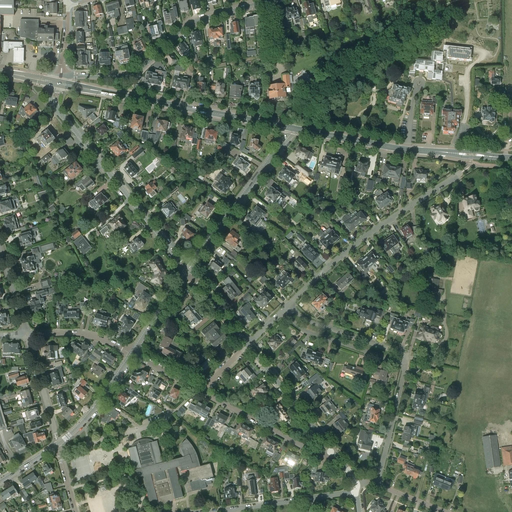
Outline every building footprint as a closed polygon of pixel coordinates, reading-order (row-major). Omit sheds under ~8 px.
[(0,0),(0,15),(1,15),(14,16),(13,0),(0,0)] [(137,16),(136,12),(132,0),(128,0),(132,13),(134,22),(137,21),(136,17),(136,16),(137,16)] [(178,0),(178,1),(179,1),(181,13),(185,12),(185,13),(187,12),(188,12),(188,11),(186,0),(178,0)] [(192,5),(193,11),(200,9),(198,0),(189,0),(191,5),(192,5)] [(364,0),(368,13),(368,14),(373,13),(369,0),(364,0)] [(111,3),(114,14),(116,19),(120,18),(117,9),(119,9),(117,1),(111,3)] [(108,15),(114,14),(111,3),(105,4),(108,15)] [(304,8),(302,9),(303,13),(305,13),(309,24),(313,22),(312,20),(317,19),(316,15),(313,5),(308,6),(308,3),(303,5),(304,8)] [(169,10),(169,12),(172,23),(175,22),(176,21),(175,20),(178,19),(176,11),(176,7),(175,7),(175,5),(172,5),(172,8),(172,9),(169,10)] [(93,7),(95,16),(96,18),(100,17),(100,15),(102,14),(100,6),(93,7)] [(290,20),(291,20),(288,10),(288,9),(284,10),(284,11),(282,11),(283,15),(282,16),(283,22),(287,21),(287,23),(291,22),(290,20)] [(288,10),(291,20),(293,19),(294,21),(295,21),(296,24),(300,23),(297,11),(296,9),(293,10),(293,9),(288,10)] [(172,23),(169,12),(166,13),(165,10),(162,11),(163,14),(165,26),(168,25),(169,26),(171,26),(172,25),(172,24),(172,23)] [(253,17),(253,18),(254,29),(261,29),(261,26),(261,22),(260,22),(260,17),(257,17),(257,16),(253,17)] [(157,23),(153,24),(156,37),(160,37),(160,36),(160,34),(162,34),(160,26),(162,25),(161,18),(158,19),(158,22),(157,23)] [(254,29),(253,18),(249,18),(249,19),(245,19),(246,28),(247,28),(247,31),(254,30),(254,29)] [(425,29),(429,30),(430,25),(433,25),(434,23),(431,22),(431,20),(427,19),(425,29)] [(20,20),(20,38),(38,41),(38,47),(53,48),(53,30),(47,30),(47,27),(44,27),(44,29),(38,29),(38,20),(20,20)] [(156,37),(153,24),(149,25),(148,25),(147,22),(144,23),(145,26),(146,26),(147,29),(150,39),(152,39),(154,40),(155,40),(155,39),(156,38),(156,37)] [(229,31),(230,36),(231,38),(239,38),(239,36),(238,34),(239,34),(237,24),(236,23),(234,23),(233,24),(230,25),(231,30),(229,31)] [(117,28),(119,35),(128,33),(128,31),(127,27),(117,28)] [(216,39),(215,30),(213,30),(212,30),(211,29),(209,29),(208,30),(209,38),(210,38),(210,41),(213,40),(213,39),(216,39)] [(199,32),(192,35),(195,47),(202,45),(201,41),(202,41),(199,32)] [(138,44),(133,46),(137,54),(138,55),(141,54),(140,52),(141,52),(142,51),(143,52),(143,51),(143,52),(144,52),(146,51),(146,50),(147,50),(141,39),(136,41),(138,44)] [(4,42),(3,53),(9,53),(9,50),(22,50),(22,43),(9,43),(9,42),(4,42)] [(178,47),(177,48),(179,51),(183,55),(184,56),(188,52),(187,51),(188,50),(187,49),(188,49),(187,47),(188,47),(184,42),(181,45),(180,45),(179,46),(178,47)] [(122,49),(121,49),(121,50),(121,51),(123,62),(125,62),(125,64),(130,63),(129,61),(127,50),(126,45),(122,46),(122,49)] [(85,46),(77,47),(77,53),(77,66),(78,66),(79,67),(81,67),(81,66),(82,66),(82,57),(84,57),(84,55),(84,54),(85,54),(85,52),(84,52),(84,48),(85,48),(85,46)] [(449,59),(474,60),(475,47),(446,46),(445,54),(449,55),(449,59)] [(25,49),(14,49),(14,58),(14,64),(24,64),(25,49)] [(119,49),(114,50),(115,53),(115,57),(118,57),(119,63),(119,65),(124,64),(123,62),(121,51),(121,50),(119,51),(119,49)] [(100,65),(100,66),(101,67),(104,67),(104,66),(105,66),(110,65),(109,59),(111,59),(111,57),(112,57),(110,50),(109,50),(109,53),(104,53),(103,51),(99,52),(99,54),(100,65)] [(84,57),(82,57),(82,66),(83,66),(83,67),(85,67),(86,66),(87,66),(86,59),(88,59),(88,56),(92,56),(92,52),(89,52),(89,53),(87,53),(87,54),(85,54),(84,54),(84,55),(84,57)] [(409,66),(408,76),(414,77),(415,70),(433,72),(432,79),(441,81),(449,84),(451,102),(450,111),(443,110),(442,116),(445,116),(444,127),(443,127),(443,128),(442,127),(442,130),(443,130),(443,131),(448,132),(448,134),(453,134),(453,132),(453,131),(454,131),(454,129),(454,128),(454,127),(456,128),(456,125),(457,125),(458,117),(460,117),(461,111),(453,111),(453,101),(452,82),(444,79),(446,64),(441,64),(443,53),(433,52),(432,63),(416,61),(415,65),(411,64),(411,66),(409,66)] [(176,62),(175,60),(170,54),(165,58),(168,62),(167,62),(169,65),(169,64),(171,66),(176,62)] [(269,64),(268,59),(267,54),(257,57),(258,62),(261,61),(262,65),(269,64)] [(294,80),(299,85),(308,76),(302,70),(295,76),(297,78),(294,80)] [(145,84),(145,86),(149,87),(150,84),(155,85),(155,86),(156,87),(158,87),(159,87),(159,86),(160,86),(161,79),(161,76),(161,72),(156,71),(155,75),(152,74),(147,73),(146,77),(146,79),(145,79),(144,80),(143,82),(144,83),(145,83),(145,84)] [(491,85),(499,85),(500,80),(494,79),(494,74),(494,71),(488,71),(488,78),(491,78),(491,80),(490,84),(491,84),(491,85)] [(285,95),(284,88),(290,87),(288,75),(282,76),(283,85),(268,87),(270,99),(275,98),(275,99),(277,101),(279,100),(280,99),(280,98),(282,98),(282,99),(285,99),(287,97),(287,95),(285,95)] [(180,90),(182,79),(178,78),(178,76),(176,76),(175,78),(174,78),(172,87),(172,88),(176,89),(177,90),(178,90),(179,90),(179,89),(180,90)] [(184,79),(182,79),(180,90),(182,90),(182,88),(184,89),(185,90),(186,90),(187,89),(189,80),(186,80),(187,78),(184,77),(184,79)] [(198,93),(203,93),(205,93),(206,89),(204,89),(204,84),(202,84),(203,79),(199,78),(198,84),(196,83),(195,86),(197,87),(196,92),(199,92),(198,93)] [(246,83),(246,82),(242,81),(242,83),(239,83),(238,87),(231,86),(230,96),(239,97),(240,92),(241,92),(242,88),(242,87),(242,86),(245,86),(246,83)] [(221,82),(221,85),(216,85),(215,94),(216,94),(216,96),(219,96),(219,94),(223,95),(224,83),(221,82)] [(254,99),(255,100),(257,100),(259,99),(259,84),(254,84),(254,85),(249,85),(249,97),(254,97),(254,99)] [(397,104),(396,106),(397,107),(400,108),(401,107),(402,105),(402,106),(405,95),(408,95),(409,89),(404,88),(403,88),(395,86),(393,85),(391,89),(391,90),(390,90),(388,92),(388,93),(388,96),(389,96),(388,101),(390,102),(397,104)] [(5,105),(16,107),(17,100),(12,99),(14,93),(6,92),(5,101),(6,101),(5,105)] [(423,117),(429,118),(429,115),(432,115),(433,104),(438,105),(438,95),(435,95),(435,98),(432,98),(432,101),(422,101),(422,104),(421,104),(420,114),(424,114),(423,117)] [(482,121),(489,121),(489,122),(490,123),(492,123),(493,122),(494,122),(494,109),(494,106),(495,101),(489,101),(488,105),(487,105),(486,108),(481,108),(481,113),(483,114),(482,121)] [(24,112),(21,114),(23,117),(26,115),(25,113),(26,113),(27,114),(29,116),(29,117),(31,119),(38,112),(36,110),(33,107),(30,104),(24,110),(22,111),(24,112)] [(90,119),(92,122),(96,118),(93,114),(94,112),(95,109),(84,107),(80,106),(79,106),(78,106),(78,109),(79,110),(78,112),(80,112),(86,119),(89,116),(91,119),(90,119)] [(109,111),(107,121),(114,122),(113,126),(122,131),(123,122),(119,122),(120,120),(115,119),(116,113),(115,112),(114,112),(113,112),(112,111),(110,111),(110,112),(109,111)] [(137,133),(140,133),(140,131),(141,131),(141,126),(140,126),(141,122),(142,123),(143,119),(142,119),(142,118),(140,118),(139,118),(138,118),(138,117),(133,116),(133,118),(130,118),(129,125),(131,125),(130,129),(137,130),(137,133)] [(152,135),(150,142),(154,143),(155,141),(158,141),(162,132),(162,131),(165,132),(166,127),(169,128),(169,123),(167,123),(166,123),(165,122),(164,122),(163,122),(162,122),(158,122),(156,131),(156,135),(152,135)] [(99,134),(102,137),(108,132),(108,131),(110,130),(107,126),(105,128),(103,125),(96,131),(96,132),(98,134),(99,134)] [(196,139),(197,134),(193,133),(193,129),(190,128),(191,128),(187,127),(187,128),(182,127),(182,130),(181,130),(181,131),(180,131),(179,137),(180,137),(180,138),(182,139),(182,138),(185,139),(185,136),(192,138),(190,144),(196,145),(197,139),(196,139)] [(50,134),(51,133),(49,130),(48,131),(47,131),(38,138),(36,140),(39,144),(41,142),(46,147),(55,140),(54,139),(54,138),(54,137),(53,137),(53,136),(52,136),(50,134)] [(209,140),(209,142),(215,143),(217,133),(217,132),(217,133),(214,132),(213,131),(211,130),(210,131),(209,136),(210,136),(209,140)] [(113,151),(111,153),(112,155),(125,144),(123,142),(122,142),(120,139),(124,135),(121,132),(120,131),(116,134),(120,139),(117,141),(118,143),(111,148),(113,151)] [(230,144),(237,145),(238,145),(239,145),(240,144),(239,143),(239,142),(238,142),(239,136),(232,135),(230,144)] [(254,152),(255,150),(258,152),(261,148),(257,145),(258,141),(253,140),(251,139),(251,142),(250,147),(252,147),(252,148),(251,150),(254,152)] [(125,144),(112,155),(114,157),(116,156),(118,157),(125,152),(124,151),(127,148),(126,146),(125,144)] [(130,152),(132,154),(139,148),(137,146),(130,152)] [(221,150),(227,155),(230,151),(224,147),(221,150)] [(132,156),(134,159),(144,151),(142,148),(132,156)] [(298,150),(295,157),(297,158),(304,161),(305,159),(309,161),(313,154),(309,153),(310,152),(308,150),(306,150),(305,151),(302,149),(301,149),(300,148),(299,148),(298,148),(297,149),(298,150)] [(52,158),(57,165),(59,163),(60,162),(63,159),(64,159),(69,155),(64,149),(62,151),(61,151),(60,151),(59,150),(54,154),(55,156),(52,158)] [(33,166),(36,170),(52,158),(48,154),(33,166)] [(323,167),(331,169),(333,159),(329,158),(329,157),(327,156),(326,157),(325,157),(324,162),(322,161),(321,166),(323,166),(323,167)] [(333,159),(331,169),(335,170),(334,174),(337,175),(338,173),(341,158),(337,157),(337,158),(333,158),(333,159)] [(235,161),(238,163),(235,166),(243,172),(244,172),(245,171),(246,170),(246,169),(249,165),(246,163),(240,159),(238,158),(235,161)] [(354,172),(356,172),(356,173),(361,174),(361,176),(364,177),(365,174),(366,171),(367,167),(366,167),(367,164),(363,163),(362,162),(360,161),(359,162),(358,162),(358,165),(357,168),(355,167),(354,172)] [(76,163),(73,165),(72,164),(62,173),(64,175),(65,174),(70,179),(71,179),(72,180),(75,177),(79,173),(82,171),(82,170),(82,169),(78,164),(77,164),(76,163)] [(137,176),(136,175),(138,173),(135,170),(137,169),(134,166),(132,167),(130,164),(124,169),(126,172),(129,176),(132,179),(133,177),(134,178),(137,176)] [(296,164),(295,166),(308,177),(311,173),(302,166),(301,167),(296,164)] [(386,177),(390,178),(392,167),(391,166),(389,166),(388,167),(385,166),(382,180),(386,181),(386,177)] [(392,167),(390,178),(394,179),(394,182),(397,183),(400,169),(396,168),(396,167),(394,166),(393,167),(393,168),(392,167)] [(279,175),(277,177),(281,180),(283,178),(289,183),(294,176),(292,175),(284,168),(281,172),(280,172),(279,173),(279,175)] [(424,172),(424,171),(422,171),(414,170),(414,176),(410,181),(405,181),(404,189),(411,189),(411,185),(417,179),(418,179),(418,180),(420,180),(421,179),(426,179),(426,176),(428,176),(428,173),(426,173),(426,172),(424,172)] [(302,180),(308,184),(311,180),(306,175),(302,180)] [(193,180),(200,184),(202,181),(195,176),(193,180)] [(216,185),(213,188),(220,193),(221,191),(225,194),(233,184),(229,181),(230,181),(230,179),(228,178),(227,178),(226,179),(223,176),(218,183),(216,181),(214,184),(216,185)] [(72,186),(74,188),(78,186),(83,192),(91,185),(92,187),(95,185),(93,183),(89,178),(84,182),(82,179),(77,184),(76,183),(72,186)] [(365,191),(372,192),(374,181),(367,180),(365,191)] [(146,192),(148,195),(149,195),(152,198),(157,194),(154,191),(156,189),(153,186),(157,183),(155,181),(151,183),(145,188),(147,191),(146,191),(146,192)] [(0,197),(1,197),(2,196),(6,195),(10,194),(8,187),(6,187),(5,186),(0,187),(0,197)] [(168,193),(170,196),(178,189),(176,187),(168,193)] [(44,188),(37,191),(39,197),(46,195),(44,188)] [(280,195),(271,189),(268,193),(267,193),(266,193),(265,193),(265,194),(265,195),(266,195),(265,196),(268,198),(274,203),(276,204),(282,197),(280,195)] [(283,189),(281,192),(290,198),(292,195),(283,189)] [(379,189),(377,191),(378,192),(380,195),(380,196),(387,205),(393,201),(392,201),(393,200),(393,199),(392,197),(391,197),(390,198),(387,193),(384,195),(384,194),(383,194),(379,189)] [(107,200),(108,199),(106,197),(105,197),(105,198),(104,197),(101,194),(89,204),(89,205),(92,209),(93,209),(93,208),(95,211),(98,208),(100,207),(107,201),(107,200),(108,200),(107,200)] [(377,199),(375,201),(378,206),(377,207),(377,208),(378,209),(379,209),(380,209),(387,205),(380,196),(376,198),(377,199)] [(469,198),(469,199),(462,201),(465,210),(464,211),(466,219),(472,217),(471,210),(474,210),(474,211),(475,211),(475,212),(476,212),(477,212),(478,211),(479,210),(479,209),(479,208),(479,207),(478,202),(476,203),(475,196),(473,197),(473,196),(470,196),(470,198),(469,198)] [(10,201),(0,204),(0,206),(1,210),(0,211),(1,213),(2,214),(12,211),(14,210),(12,201),(10,202),(10,201)] [(165,216),(166,218),(167,218),(167,217),(168,218),(175,212),(175,211),(177,210),(171,203),(168,205),(167,205),(161,210),(161,211),(163,213),(164,213),(165,215),(165,216)] [(197,212),(206,219),(214,208),(207,203),(204,207),(202,205),(197,212)] [(317,208),(324,215),(328,211),(321,204),(317,208)] [(435,207),(430,210),(438,222),(442,219),(443,222),(448,219),(446,216),(448,215),(441,205),(436,208),(435,207)] [(256,206),(251,213),(261,222),(266,215),(260,211),(261,211),(259,210),(260,209),(258,207),(256,206)] [(63,207),(58,211),(61,215),(67,210),(63,207)] [(355,212),(350,216),(358,226),(358,225),(359,225),(361,224),(361,223),(365,220),(365,219),(365,218),(363,217),(359,212),(356,214),(355,212)] [(261,222),(251,213),(249,215),(249,216),(247,216),(246,218),(246,219),(256,228),(261,222)] [(349,214),(342,219),(345,223),(344,223),(348,229),(348,230),(349,231),(350,231),(354,228),(355,228),(357,227),(357,226),(358,226),(350,216),(349,214)] [(109,224),(100,232),(103,236),(112,228),(117,234),(120,232),(126,227),(124,224),(121,221),(122,220),(121,218),(121,217),(120,216),(118,215),(117,216),(117,217),(115,219),(114,218),(111,221),(112,222),(109,224)] [(4,222),(4,223),(5,227),(17,223),(15,216),(13,217),(10,218),(4,220),(5,222),(4,222)] [(17,223),(5,227),(6,230),(7,230),(8,233),(17,230),(19,229),(17,223)] [(256,231),(250,226),(248,230),(258,237),(260,234),(256,231)] [(407,226),(400,230),(407,241),(409,242),(412,240),(417,240),(416,227),(412,227),(408,227),(407,226)] [(25,246),(26,248),(33,246),(32,244),(34,243),(32,239),(36,238),(37,237),(35,232),(38,230),(37,227),(28,229),(30,233),(20,236),(19,237),(20,242),(19,244),(20,246),(21,247),(25,246)] [(188,240),(188,241),(189,242),(195,235),(185,228),(182,232),(184,233),(181,237),(182,237),(182,239),(183,239),(185,239),(185,240),(186,239),(188,240)] [(326,230),(323,233),(325,237),(332,244),(335,241),(336,243),(339,240),(338,239),(336,236),(332,231),(331,232),(329,229),(327,231),(326,230)] [(72,236),(70,238),(73,241),(81,235),(78,230),(72,235),(72,236)] [(231,233),(225,241),(226,242),(225,243),(229,245),(230,244),(233,246),(232,247),(237,252),(239,249),(236,247),(238,244),(236,242),(240,237),(232,231),(231,233)] [(321,231),(317,234),(319,237),(320,237),(322,239),(320,242),(318,244),(321,247),(323,246),(326,249),(327,249),(328,249),(329,248),(329,247),(332,244),(325,237),(323,233),(321,231)] [(297,236),(303,242),(305,240),(299,234),(297,236)] [(73,242),(83,255),(92,248),(82,235),(73,242)] [(389,239),(387,241),(394,251),(400,247),(395,240),(396,239),(396,238),(396,237),(395,237),(395,236),(394,236),(393,236),(392,237),(391,236),(390,236),(390,237),(389,238),(390,238),(389,239)] [(129,245),(125,239),(118,245),(120,248),(125,244),(130,249),(132,248),(135,252),(144,246),(143,245),(143,244),(142,242),(141,242),(140,242),(137,238),(134,241),(132,243),(129,245)] [(390,249),(394,255),(396,253),(394,251),(387,241),(385,242),(384,242),(381,243),(382,244),(381,244),(383,247),(386,252),(390,249)] [(23,260),(20,261),(20,264),(21,264),(22,268),(22,269),(23,273),(27,272),(27,273),(29,272),(29,273),(35,272),(34,270),(37,269),(35,265),(40,264),(39,260),(42,259),(40,255),(56,250),(54,242),(31,249),(34,257),(30,258),(27,259),(27,260),(24,261),(23,260)] [(304,255),(308,259),(309,259),(313,262),(314,260),(315,260),(318,257),(317,257),(318,256),(308,246),(308,247),(305,244),(303,246),(305,248),(302,251),(305,254),(304,255)] [(304,269),(307,267),(299,260),(302,257),(296,251),(292,255),(294,258),(291,262),(302,272),(303,271),(305,270),(304,269)] [(368,256),(364,259),(372,268),(373,270),(374,270),(377,273),(378,271),(376,269),(378,268),(378,267),(375,264),(378,260),(379,259),(376,256),(374,257),(371,253),(371,254),(370,253),(368,255),(368,256)] [(214,272),(216,274),(218,273),(224,266),(224,267),(226,265),(227,265),(230,262),(225,258),(222,261),(220,259),(218,262),(215,260),(213,263),(212,263),(211,263),(209,264),(210,266),(210,267),(215,270),(214,271),(214,272)] [(372,268),(364,259),(364,260),(363,259),(362,258),(359,260),(360,261),(356,263),(363,271),(359,275),(365,282),(369,277),(366,274),(372,268)] [(152,269),(154,269),(160,269),(162,268),(159,263),(158,261),(157,261),(157,260),(153,263),(152,262),(149,264),(152,269)] [(160,269),(154,269),(154,272),(155,272),(155,276),(162,276),(164,277),(165,275),(166,275),(166,274),(167,274),(167,273),(166,272),(165,271),(164,271),(162,268),(160,269)] [(283,271),(279,276),(281,278),(287,284),(288,284),(289,285),(291,283),(293,281),(291,278),(286,273),(285,273),(283,271)] [(256,275),(258,276),(264,283),(266,280),(262,276),(262,277),(258,273),(256,275)] [(348,273),(342,279),(347,285),(353,279),(348,273)] [(162,276),(155,276),(154,276),(151,282),(155,284),(156,283),(159,285),(160,284),(161,283),(162,282),(161,281),(164,277),(162,276)] [(264,283),(258,276),(256,278),(259,281),(258,282),(262,285),(264,283)] [(287,284),(281,278),(280,279),(278,277),(275,279),(277,281),(274,284),(278,288),(279,286),(282,289),(283,289),(284,289),(285,287),(287,284)] [(223,290),(227,295),(236,288),(229,278),(228,278),(222,282),(226,287),(223,290)] [(347,285),(342,279),(335,284),(341,290),(345,287),(346,287),(347,285)] [(433,279),(430,294),(431,294),(430,296),(435,297),(436,295),(437,295),(439,280),(433,279)] [(40,282),(42,290),(50,288),(48,280),(40,282)] [(359,284),(363,290),(367,287),(362,281),(359,284)] [(40,305),(44,303),(43,299),(41,299),(41,297),(55,293),(53,288),(47,290),(47,289),(36,293),(38,300),(36,301),(35,300),(32,301),(32,304),(29,304),(32,312),(34,311),(35,313),(39,312),(38,310),(41,309),(40,305)] [(236,288),(227,295),(232,301),(237,296),(238,297),(242,294),(236,288)] [(247,293),(242,298),(245,301),(250,296),(249,296),(254,291),(251,288),(246,293),(247,293)] [(263,294),(260,297),(268,304),(272,300),(273,298),(271,296),(271,295),(270,296),(263,289),(260,292),(263,294)] [(142,295),(139,298),(147,303),(149,303),(150,301),(149,300),(151,298),(147,295),(144,293),(143,293),(141,291),(139,293),(142,295)] [(319,296),(316,299),(324,307),(327,304),(327,305),(330,303),(328,301),(328,300),(324,297),(322,294),(320,296),(319,297),(319,296)] [(132,300),(127,307),(132,310),(134,307),(136,304),(143,309),(145,307),(146,307),(147,305),(147,304),(147,303),(139,298),(135,295),(134,297),(134,300),(133,299),(132,300)] [(268,304),(260,297),(257,299),(255,297),(253,299),(257,303),(256,303),(260,307),(262,309),(264,307),(265,307),(266,307),(267,306),(267,304),(268,304)] [(314,303),(312,305),(321,314),(322,313),(322,312),(326,308),(324,307),(316,299),(314,301),(314,302),(314,303)] [(186,310),(180,315),(183,319),(183,321),(185,323),(187,323),(192,329),(196,325),(196,324),(199,322),(201,320),(204,317),(205,318),(208,316),(202,309),(200,311),(196,307),(198,305),(196,302),(190,307),(189,306),(186,309),(186,310)] [(64,318),(71,319),(71,307),(69,307),(69,304),(59,304),(59,316),(64,316),(64,318)] [(238,312),(243,319),(245,317),(249,322),(255,318),(249,310),(251,308),(248,304),(238,312)] [(71,307),(71,319),(78,319),(78,312),(80,312),(80,309),(80,306),(77,306),(77,308),(72,307),(71,307)] [(419,312),(417,318),(420,319),(421,315),(428,317),(430,310),(423,308),(422,312),(419,312)] [(365,320),(372,323),(373,320),(375,315),(376,315),(376,316),(380,317),(382,312),(377,310),(376,311),(373,310),(372,313),(368,311),(367,312),(365,311),(365,310),(362,309),(361,310),(360,310),(360,311),(358,311),(357,311),(356,313),(357,314),(359,315),(358,316),(365,318),(365,320)] [(96,324),(99,325),(103,312),(100,311),(99,315),(96,314),(94,319),(92,318),(92,320),(91,323),(93,323),(94,324),(94,325),(96,325),(96,324)] [(103,312),(99,325),(102,326),(102,327),(104,328),(105,327),(106,327),(107,323),(110,324),(112,319),(105,317),(106,312),(103,312)] [(391,314),(389,320),(393,321),(390,329),(393,330),(394,331),(397,332),(400,321),(397,319),(398,316),(391,314)] [(6,318),(0,318),(0,327),(3,327),(3,326),(10,325),(9,317),(6,318)] [(123,317),(120,321),(124,323),(123,325),(130,330),(132,327),(131,326),(133,324),(133,323),(131,322),(130,322),(126,320),(127,319),(123,317)] [(400,321),(397,332),(402,334),(404,330),(405,330),(407,326),(411,328),(414,320),(410,319),(410,320),(406,319),(405,322),(400,321)] [(213,323),(202,333),(215,348),(226,338),(221,332),(220,333),(217,330),(218,329),(213,323)] [(130,330),(123,325),(121,328),(118,325),(114,330),(118,332),(118,331),(122,334),(122,335),(124,336),(125,336),(127,333),(127,334),(130,330)] [(425,341),(425,340),(429,330),(428,330),(428,329),(428,328),(427,327),(425,327),(425,326),(422,325),(418,334),(417,334),(416,338),(425,341)] [(429,330),(425,340),(435,343),(435,342),(436,342),(437,342),(439,337),(441,337),(441,335),(440,334),(436,333),(437,330),(436,328),(433,327),(431,328),(430,330),(429,330)] [(268,343),(271,346),(270,347),(273,350),(274,349),(281,343),(281,342),(283,341),(277,335),(275,337),(275,336),(273,339),(272,338),(270,340),(271,341),(268,343)] [(159,347),(162,348),(162,351),(161,354),(171,359),(173,360),(173,359),(178,361),(182,354),(175,350),(175,352),(168,348),(172,341),(164,336),(159,347)] [(292,338),(286,344),(290,349),(296,342),(292,338)] [(87,346),(88,345),(85,343),(85,344),(83,343),(83,344),(82,344),(80,343),(80,344),(79,346),(75,342),(74,343),(73,343),(72,343),(70,344),(71,346),(72,347),(71,348),(75,350),(73,352),(77,355),(77,354),(81,357),(85,351),(85,352),(86,350),(88,346),(87,346)] [(10,357),(10,344),(2,344),(2,350),(3,357),(10,357)] [(18,344),(10,344),(10,357),(14,357),(14,355),(20,355),(20,350),(19,350),(19,345),(18,344)] [(46,348),(42,348),(42,353),(44,353),(45,356),(47,356),(47,360),(50,359),(51,361),(54,361),(54,359),(55,359),(54,352),(58,351),(57,346),(53,347),(53,346),(46,347),(46,348)] [(307,359),(311,361),(314,352),(311,350),(311,351),(307,350),(305,355),(302,354),(301,358),(307,360),(307,359)] [(102,351),(100,353),(114,362),(116,359),(115,359),(115,358),(106,352),(104,351),(104,353),(102,351)] [(314,352),(311,361),(315,362),(315,363),(321,365),(323,361),(319,360),(321,355),(318,354),(318,353),(314,352)] [(100,353),(96,359),(99,360),(99,359),(100,360),(102,359),(110,365),(111,364),(112,365),(114,362),(100,353)] [(218,355),(210,361),(212,364),(221,356),(218,355)] [(291,372),(293,375),(300,368),(298,365),(299,365),(295,359),(291,362),(293,365),(289,368),(291,371),(291,372)] [(96,369),(93,374),(98,377),(101,373),(102,373),(103,374),(105,372),(98,366),(94,364),(93,367),(96,369)] [(344,366),(342,371),(345,372),(345,373),(361,379),(364,370),(358,368),(358,369),(347,366),(347,367),(344,366)] [(300,368),(293,375),(295,378),(296,377),(298,380),(303,377),(305,379),(308,376),(304,371),(303,371),(300,368)] [(240,372),(237,375),(244,383),(247,381),(246,380),(252,376),(246,369),(241,373),(240,372)] [(378,380),(381,381),(380,386),(385,387),(387,378),(386,378),(387,372),(383,371),(383,370),(381,369),(381,371),(380,371),(380,372),(379,371),(379,370),(376,370),(375,375),(379,376),(378,380)] [(142,372),(138,373),(141,384),(145,383),(144,381),(148,374),(142,371),(142,372)] [(50,375),(51,381),(59,379),(57,372),(50,375)] [(18,376),(19,376),(18,373),(8,376),(9,379),(11,378),(12,381),(15,380),(17,387),(21,386),(22,387),(27,386),(26,384),(29,383),(27,376),(19,379),(18,376)] [(141,384),(138,373),(134,374),(133,373),(130,378),(136,383),(137,385),(141,384)] [(315,385),(307,392),(312,399),(322,392),(317,386),(322,382),(321,380),(323,378),(320,375),(316,379),(312,382),(315,385)] [(59,379),(51,381),(53,387),(61,385),(59,379)] [(82,384),(74,393),(77,396),(82,400),(87,394),(82,389),(87,383),(82,379),(80,382),(82,384)] [(149,395),(150,396),(149,397),(152,399),(152,398),(156,400),(160,394),(156,392),(162,383),(157,379),(151,389),(153,390),(149,395)] [(254,392),(257,396),(260,394),(263,398),(267,396),(266,394),(268,392),(267,391),(268,390),(267,389),(266,390),(265,388),(266,388),(263,384),(256,389),(257,390),(254,392)] [(415,392),(413,399),(414,399),(424,402),(425,402),(427,397),(425,397),(426,392),(428,393),(429,387),(424,386),(423,393),(415,392)] [(163,401),(165,403),(169,397),(175,401),(176,399),(180,391),(174,388),(170,395),(167,394),(163,401)] [(121,392),(116,398),(121,401),(119,404),(125,408),(136,398),(139,400),(141,397),(130,389),(127,392),(126,395),(121,392)] [(21,400),(22,400),(31,397),(30,397),(31,396),(30,394),(29,390),(19,393),(21,400)] [(60,408),(62,408),(66,406),(62,395),(56,396),(57,399),(60,408)] [(319,408),(324,414),(328,412),(330,415),(337,410),(329,400),(331,399),(328,395),(322,399),(326,403),(319,408)] [(31,397),(22,400),(23,404),(21,405),(22,408),(26,407),(33,405),(31,397)] [(424,402),(414,399),(412,408),(416,409),(416,408),(420,408),(418,413),(423,415),(425,409),(422,408),(424,402)] [(267,407),(269,409),(276,404),(274,401),(267,407)] [(194,410),(200,413),(204,406),(198,402),(195,407),(193,406),(192,408),(194,410)] [(256,407),(260,412),(267,407),(263,402),(256,407)] [(272,411),(274,414),(276,413),(278,415),(277,416),(279,419),(280,418),(282,421),(283,420),(285,422),(286,423),(287,423),(289,422),(289,420),(288,420),(286,417),(287,417),(285,414),(283,411),(283,412),(281,409),(282,408),(279,404),(272,410),(273,410),(272,411)] [(368,406),(367,411),(368,411),(367,415),(379,417),(380,415),(379,414),(379,413),(379,410),(373,409),(373,406),(370,405),(370,406),(368,406)] [(66,406),(62,408),(63,408),(61,410),(62,411),(64,413),(62,415),(68,421),(72,417),(70,415),(73,413),(68,408),(68,409),(66,407),(66,406)] [(110,408),(101,421),(105,424),(106,422),(108,423),(112,418),(115,420),(119,414),(114,411),(116,409),(112,406),(111,408),(110,408)] [(154,411),(154,416),(161,413),(162,410),(155,406),(154,411)] [(204,406),(200,413),(204,416),(203,417),(207,419),(208,417),(207,416),(210,409),(204,406)] [(178,411),(182,415),(186,411),(182,407),(178,411)] [(37,413),(38,413),(37,409),(25,412),(27,420),(39,417),(37,413)] [(338,421),(333,426),(337,430),(338,429),(341,432),(343,430),(344,431),(345,430),(344,430),(348,427),(346,424),(343,421),(346,419),(341,413),(336,418),(338,421)] [(212,420),(208,426),(212,428),(214,424),(219,423),(223,425),(227,418),(219,414),(219,415),(216,414),(214,417),(213,417),(212,420)] [(365,418),(364,422),(369,423),(370,422),(376,423),(377,421),(377,420),(378,420),(379,417),(367,415),(367,418),(365,418)] [(30,424),(31,430),(42,427),(41,426),(44,426),(42,421),(40,422),(34,423),(30,424)] [(239,433),(242,435),(246,427),(240,423),(236,431),(233,430),(233,429),(230,428),(229,428),(227,427),(225,432),(227,433),(230,435),(232,431),(234,433),(233,434),(237,436),(239,433)] [(23,424),(17,425),(22,435),(26,434),(23,424)] [(221,439),(225,432),(227,427),(224,426),(218,437),(221,439)] [(404,427),(403,434),(410,435),(412,436),(413,429),(413,427),(410,426),(410,428),(404,427)] [(248,446),(252,448),(255,441),(251,439),(252,439),(249,438),(253,430),(246,427),(242,435),(241,437),(250,442),(248,446)] [(25,434),(22,435),(24,439),(28,437),(30,443),(35,442),(36,444),(40,443),(40,441),(46,440),(44,433),(38,435),(37,431),(25,434)] [(362,442),(361,449),(370,451),(372,443),(368,442),(371,433),(360,431),(358,441),(362,442)] [(9,443),(12,449),(15,447),(16,449),(17,451),(20,455),(28,451),(25,446),(24,444),(22,439),(21,439),(19,434),(14,437),(15,440),(9,443)] [(410,435),(403,434),(401,440),(408,442),(410,435)] [(482,437),(486,468),(500,467),(496,436),(482,437)] [(261,445),(268,449),(272,441),(265,437),(261,445)] [(175,462),(174,462),(175,468),(179,467),(181,472),(189,470),(192,482),(189,482),(192,492),(206,488),(206,486),(212,484),(211,481),(214,481),(210,464),(200,467),(198,459),(196,454),(195,452),(193,447),(189,442),(186,439),(185,439),(186,440),(181,445),(180,445),(180,447),(180,448),(179,449),(180,451),(180,452),(182,456),(184,458),(183,459),(175,462)] [(142,476),(150,506),(161,503),(161,504),(164,504),(163,503),(183,498),(175,468),(174,462),(164,464),(163,464),(157,441),(153,442),(151,441),(151,440),(149,440),(148,440),(135,443),(134,443),(133,444),(132,445),(131,446),(131,447),(131,448),(128,449),(134,471),(133,471),(133,472),(137,471),(138,471),(139,472),(139,474),(141,474),(142,475),(142,476)] [(272,441),(268,449),(266,451),(273,454),(274,452),(279,444),(272,441)] [(501,448),(503,466),(511,465),(511,454),(511,447),(501,448)] [(288,452),(283,460),(287,462),(287,463),(294,467),(299,458),(288,452)] [(273,459),(272,461),(275,463),(276,461),(277,462),(281,455),(277,454),(274,460),(273,459)] [(400,456),(397,463),(402,465),(403,462),(405,463),(406,458),(400,456)] [(405,465),(403,468),(405,469),(404,473),(410,476),(413,468),(414,466),(408,463),(407,466),(405,465)] [(48,464),(43,468),(45,471),(44,472),(46,475),(49,473),(50,474),(52,472),(52,471),(52,470),(49,466),(50,466),(49,464),(48,464)] [(325,474),(316,473),(317,467),(313,465),(311,470),(309,477),(315,478),(314,482),(324,483),(324,482),(328,483),(328,481),(330,481),(330,478),(328,478),(329,476),(325,476),(325,474)] [(413,468),(410,476),(416,478),(418,475),(421,476),(422,473),(416,470),(416,469),(413,468)] [(434,479),(432,485),(440,488),(443,481),(444,477),(435,473),(433,479),(434,479)] [(33,474),(27,478),(31,483),(37,479),(33,474)] [(248,486),(250,496),(256,495),(255,485),(254,485),(253,477),(252,476),(248,477),(247,478),(249,486),(248,486)] [(31,483),(27,478),(20,482),(25,489),(32,485),(31,483)] [(37,480),(44,490),(46,489),(44,485),(40,479),(37,480)] [(269,486),(270,493),(279,491),(277,479),(270,479),(271,485),(269,486)] [(300,488),(300,487),(303,487),(302,483),(300,483),(299,479),(292,480),(292,483),(293,483),(293,489),(297,488),(297,489),(299,489),(300,488)] [(443,481),(440,488),(448,491),(451,485),(452,486),(454,481),(451,480),(450,479),(449,483),(443,481)] [(44,485),(46,489),(48,493),(53,491),(51,483),(44,485)] [(231,484),(228,484),(229,486),(228,486),(229,492),(230,491),(231,498),(232,499),(234,498),(235,498),(235,497),(237,497),(237,496),(237,494),(236,494),(235,494),(234,491),(235,491),(234,487),(232,488),(231,484)] [(7,491),(10,496),(12,499),(18,495),(13,487),(7,491)] [(46,489),(44,490),(40,493),(41,498),(49,496),(48,493),(46,489)] [(10,496),(7,491),(0,495),(4,501),(10,496)] [(48,498),(50,504),(60,501),(58,496),(56,496),(55,494),(50,495),(50,498),(48,498)] [(104,511),(102,500),(89,503),(91,511),(104,511)] [(60,501),(50,504),(51,511),(54,511),(57,510),(58,511),(62,511),(61,507),(60,501)] [(372,506),(373,507),(370,509),(371,509),(370,510),(371,511),(374,511),(375,511),(380,511),(381,511),(382,510),(383,510),(385,508),(382,505),(379,501),(376,504),(375,503),(372,506)]
